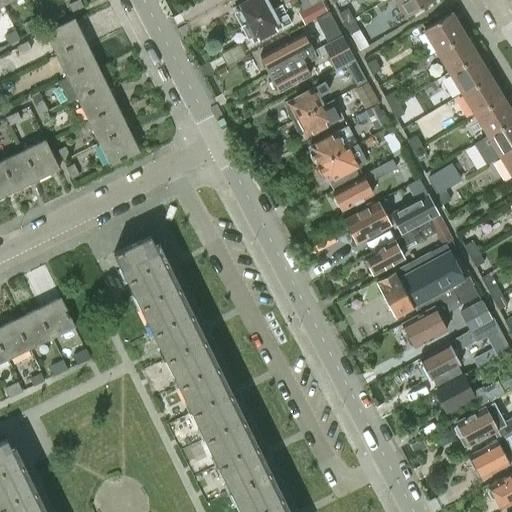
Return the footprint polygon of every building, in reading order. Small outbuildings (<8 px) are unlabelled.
[(83,7),(79,0),(68,5),(72,12),(83,7)] [(233,14),(240,26),(271,9),(266,0),(246,0),(233,8),(235,12),(233,14)] [(326,12),(320,0),(304,0),(309,7),(298,13),(303,24),(326,12)] [(432,0),(395,0),(405,16),(432,0)] [(271,9),(240,26),(247,38),(249,37),(252,42),(289,23),(285,14),(286,14),(281,5),(271,10),(271,9)] [(43,15),(48,24),(62,17),(58,8),(43,15)] [(344,24),(353,19),(347,9),(338,14),(344,24)] [(422,30),(436,51),(464,34),(451,13),(422,30)] [(44,32),(55,55),(85,41),(73,18),(44,32)] [(23,25),(27,34),(40,28),(36,19),(23,25)] [(358,30),(353,19),(344,24),(350,35),(358,30)] [(333,24),(323,29),(329,41),(339,35),(341,34),(334,23),(333,24)] [(15,31),(4,36),(8,44),(19,39),(15,31)] [(290,40),(259,57),(259,59),(259,62),(262,67),(264,68),(268,74),(311,51),(308,44),(302,33),(290,40)] [(448,72),(476,55),(464,34),(436,51),(448,72)] [(340,37),(324,46),(336,68),(351,59),(353,58),(342,36),(340,37)] [(27,41),(16,47),(20,54),(31,49),(27,41)] [(55,55),(66,77),(95,63),(85,41),(55,55)] [(311,51),(268,74),(271,80),(270,83),(273,88),(276,89),(277,91),(316,71),(310,61),(315,58),(311,51)] [(461,93),(489,76),(476,55),(448,72),(461,93)] [(344,65),(356,86),(366,81),(354,59),(344,65)] [(365,64),(371,74),(380,70),(374,59),(365,64)] [(66,77),(58,81),(68,102),(76,98),(77,99),(106,85),(95,63),(66,77)] [(474,114),(502,97),(489,76),(461,93),(474,114)] [(291,119),(292,121),(323,104),(318,95),(327,90),(322,81),(284,102),(286,106),(285,107),(285,109),(286,112),(288,117),(291,119)] [(365,108),(376,102),(366,83),(355,89),(365,108)] [(77,99),(88,121),(117,107),(106,85),(77,99)] [(389,107),(398,103),(392,92),(383,97),(389,107)] [(0,107),(2,112),(11,108),(5,94),(0,96),(0,107)] [(486,135),(511,119),(511,113),(502,97),(474,114),(486,135)] [(323,104),(292,121),(293,122),(293,125),(295,130),(299,133),(300,135),(301,134),(303,138),(341,118),(341,117),(332,99),(323,104)] [(43,102),(35,106),(41,116),(48,113),(43,102)] [(403,113),(398,103),(389,107),(395,118),(403,113)] [(373,127),(385,122),(376,104),(365,110),(373,127)] [(88,121),(98,143),(128,129),(117,107),(88,121)] [(17,112),(6,117),(10,125),(20,120),(17,112)] [(511,119),(486,135),(473,144),(485,165),(499,156),(511,148),(511,119)] [(315,163),(315,165),(347,148),(346,148),(355,144),(349,134),(350,134),(345,126),(308,146),(310,150),(308,151),(309,153),(309,156),(312,161),(315,163)] [(139,152),(128,129),(98,143),(109,166),(139,152)] [(399,148),(390,132),(383,136),(391,152),(399,148)] [(407,140),(412,151),(421,146),(415,135),(407,140)] [(22,151),(36,180),(58,169),(44,140),(22,151)] [(427,157),(421,146),(412,151),(418,161),(427,157)] [(64,147),(57,150),(62,161),(70,158),(64,147)] [(347,148),(315,165),(316,167),(316,170),(319,175),(321,177),(323,179),(324,178),(326,182),(365,162),(360,153),(352,158),(347,148)] [(511,148),(499,156),(511,177),(511,148)] [(36,180),(22,151),(0,161),(0,162),(14,190),(36,180)] [(361,177),(331,193),(333,196),(332,199),(336,207),(339,207),(341,210),(371,194),(365,184),(396,169),(391,159),(361,175),(361,177)] [(0,197),(14,190),(0,162),(0,197)] [(73,164),(65,168),(71,178),(78,175),(73,164)] [(435,194),(444,189),(438,179),(430,183),(435,194)] [(450,200),(444,189),(435,194),(441,205),(450,200)] [(428,219),(429,219),(417,196),(383,215),(376,203),(343,220),(355,244),(389,226),(394,224),(399,235),(414,227),(428,219)] [(442,244),(445,243),(448,241),(436,217),(429,221),(435,231),(442,244)] [(428,219),(414,227),(415,228),(420,237),(421,239),(435,231),(429,221),(428,219)] [(403,257),(399,249),(420,237),(415,228),(363,256),(372,274),(403,257)] [(149,235),(113,253),(239,511),(284,511),(278,499),(149,235)] [(463,245),(469,256),(478,251),(472,241),(463,245)] [(445,243),(442,244),(376,280),(394,316),(428,298),(432,305),(471,284),(464,270),(461,272),(445,243)] [(483,262),(478,251),(469,256),(474,266),(483,262)] [(492,299),(501,295),(489,273),(480,277),(492,299)] [(477,295),(471,284),(432,305),(433,306),(402,323),(407,331),(405,336),(409,343),(413,345),(414,346),(446,330),(439,316),(460,305),(460,304),(477,295)] [(501,295),(492,299),(498,310),(506,305),(501,295)] [(60,297),(37,308),(51,337),(74,326),(60,297)] [(460,312),(470,330),(490,319),(480,301),(460,312)] [(29,348),(51,337),(37,308),(15,319),(29,348)] [(491,318),(490,319),(470,330),(467,331),(467,332),(448,342),(448,343),(419,359),(420,362),(420,364),(423,371),(425,371),(429,380),(459,364),(451,349),(461,347),(476,340),(484,338),(493,335),(499,332),(491,318)] [(0,343),(7,359),(29,348),(15,319),(0,326),(0,343)] [(493,335),(484,338),(495,359),(509,352),(499,332),(493,335)] [(77,364),(90,357),(86,349),(72,355),(77,364)] [(54,375),(67,369),(62,360),(49,366),(54,375)] [(33,385),(44,380),(40,373),(29,378),(33,385)] [(461,377),(434,391),(444,410),(457,404),(459,408),(475,399),(479,406),(487,401),(511,387),(511,376),(499,383),(497,380),(483,387),(483,386),(471,391),(469,387),(467,388),(461,377)] [(9,397),(21,390),(17,381),(4,387),(9,397)] [(489,405),(487,401),(479,406),(480,409),(455,422),(453,428),(458,436),(463,437),(467,445),(495,431),(500,438),(511,431),(511,417),(504,422),(493,403),(489,405)] [(475,468),(480,479),(507,464),(503,457),(510,453),(502,437),(468,456),(469,458),(467,459),(472,469),(475,468)] [(0,441),(0,511),(41,511),(5,439),(0,441)] [(511,472),(487,486),(489,489),(487,492),(490,498),(494,498),(499,509),(511,501),(511,472)]
